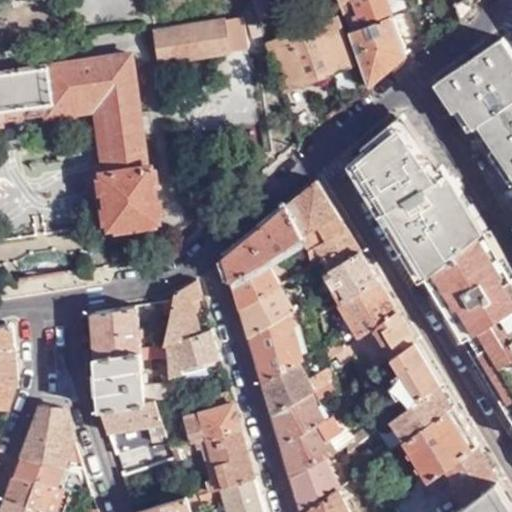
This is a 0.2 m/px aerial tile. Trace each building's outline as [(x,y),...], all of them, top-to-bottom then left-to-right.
[(266,0),(251,0),(256,14),(269,9),(266,0)] [(360,25),(392,13),(399,10),(395,0),(342,0),(337,2),(341,14),(354,9),(360,25)] [(452,0),(459,18),(471,0),(452,0)] [(263,37),(279,87),(352,60),(335,12),(263,37)] [(347,30),(365,82),(401,53),(405,50),(392,13),(360,25),(347,30)] [(222,17),(228,50),(245,48),(240,15),(222,17)] [(228,52),(228,50),(222,17),(222,16),(150,30),(157,66),(228,52)] [(252,34),(262,32),(258,19),(249,22),(252,34)] [(511,74),(508,69),(511,66),(511,51),(501,36),(436,78),(469,126),(479,120),(511,167),(511,74)] [(123,51),(0,72),(0,112),(46,105),(47,108),(97,99),(108,169),(98,170),(106,223),(156,215),(147,162),(144,162),(123,51)] [(285,108),(304,132),(307,129),(320,119),(302,96),(285,108)] [(361,144),(363,146),(399,118),(429,147),(437,154),(404,111),(361,144)] [(365,150),(354,159),(419,261),(424,269),(480,222),(475,212),(454,176),(442,159),(441,160),(437,154),(429,147),(399,118),(363,146),(365,150)] [(315,178),(286,201),(302,240),(305,247),(320,237),(324,241),(345,225),(315,178)] [(302,240),(286,201),(225,253),(231,274),(267,257),(302,240)] [(427,274),(483,227),(480,222),(424,269),(427,274)] [(359,248),(345,225),(324,241),(307,253),(314,270),(327,262),(331,268),(335,265),(359,248)] [(511,276),(484,226),(483,227),(427,274),(447,307),(479,362),(511,417),(511,418),(511,276)] [(377,278),(359,248),(335,265),(343,281),(328,291),(337,305),(377,278)] [(267,257),(231,274),(235,289),(239,302),(283,283),(267,257)] [(171,296),(167,315),(162,338),(211,325),(196,277),(173,288),(171,296)] [(396,308),(377,278),(337,305),(357,339),(368,330),(396,308)] [(283,283),(239,302),(248,334),(292,315),(291,313),(298,308),(283,283)] [(171,296),(165,297),(161,313),(167,315),(171,296)] [(138,345),(134,302),(89,308),(94,355),(133,347),(138,345)] [(393,354),(415,337),(396,308),(368,330),(386,360),(393,354)] [(292,315),(248,334),(261,376),(300,359),(306,356),(292,315)] [(5,322),(0,322),(0,377),(13,378),(10,324),(5,322)] [(211,325),(162,338),(163,350),(168,373),(183,369),(182,365),(219,354),(211,325)] [(374,368),(386,360),(368,330),(357,339),(364,352),(374,368)] [(338,354),(350,345),(342,332),(329,340),(333,358),(338,354)] [(413,403),(442,380),(415,337),(393,354),(403,370),(395,375),(413,403)] [(133,347),(94,355),(99,404),(100,408),(156,396),(172,393),(169,378),(164,379),(165,383),(159,384),(158,381),(141,384),(138,357),(163,350),(162,338),(138,345),(133,347)] [(364,352),(357,339),(350,345),(338,354),(343,365),(364,352)] [(261,376),(271,408),(336,378),(333,363),(309,374),(300,359),(261,376)] [(0,405),(4,406),(13,378),(0,377),(0,405)] [(336,378),(271,408),(281,443),(324,421),(322,414),(341,401),(336,378)] [(406,439),(455,402),(442,380),(413,403),(396,416),(393,419),(406,439)] [(187,438),(240,422),(229,388),(222,387),(212,390),(208,395),(209,403),(182,412),(187,438)] [(156,396),(100,408),(107,431),(144,423),(153,437),(167,433),(156,396)] [(480,442),(455,402),(406,439),(415,451),(433,478),(449,466),(480,442)] [(62,459),(82,462),(80,456),(70,458),(62,438),(72,435),(62,404),(39,404),(26,441),(21,453),(62,459)] [(281,443),(289,472),(326,456),(333,453),(328,439),(343,431),(334,417),(324,421),(281,443)] [(208,486),(254,472),(240,422),(187,438),(179,441),(185,453),(198,449),(208,486)] [(328,439),(333,453),(344,447),(350,444),(354,450),(369,438),(377,431),(372,423),(348,440),(343,431),(328,439)] [(381,458),(391,451),(377,431),(369,438),(381,458)] [(70,458),(80,456),(72,435),(62,438),(70,458)] [(415,451),(406,439),(399,445),(396,447),(405,459),(415,451)] [(500,475),(480,442),(449,466),(457,477),(450,481),(458,492),(464,488),(470,497),(490,483),(496,478),(500,475)] [(350,444),(344,447),(347,451),(345,452),(347,455),(354,450),(350,444)] [(115,453),(122,473),(128,471),(121,451),(115,453)] [(397,460),(391,451),(381,458),(368,468),(378,482),(396,505),(426,483),(420,475),(412,481),(397,460)] [(13,474),(53,482),(62,459),(21,453),(13,474)] [(289,472),(300,508),(337,490),(326,456),(289,472)] [(350,469),(356,478),(368,468),(362,460),(350,469)] [(350,482),(354,489),(359,496),(378,482),(368,468),(356,478),(350,482)] [(256,511),(266,509),(254,472),(208,486),(197,490),(202,504),(225,498),(229,511),(226,511),(256,511)] [(44,504),(49,494),(53,482),(13,474),(6,493),(44,504)] [(511,511),(511,502),(496,478),(490,483),(506,508),(508,506),(511,511)] [(67,484),(91,489),(88,482),(68,479),(67,484)] [(300,508),(301,511),(351,511),(345,494),(354,489),(350,482),(343,487),(337,490),(300,508)] [(506,508),(490,483),(470,497),(465,501),(462,497),(441,511),(511,511),(508,506),(506,508)] [(204,511),(202,504),(197,490),(134,509),(134,511),(204,511)] [(0,511),(41,511),(44,504),(6,493),(0,509),(0,511)] [(44,504),(70,511),(71,506),(62,503),(63,498),(49,494),(44,504)]
